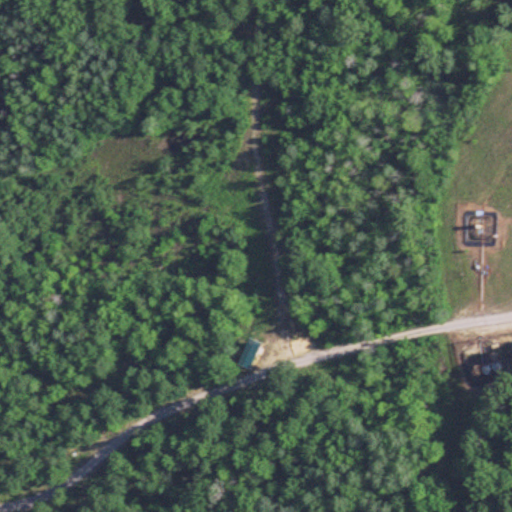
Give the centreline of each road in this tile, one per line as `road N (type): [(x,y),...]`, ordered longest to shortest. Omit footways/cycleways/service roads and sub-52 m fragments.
road 1 (residential): [(0,494),(66,493),(147,404),(292,344),(270,30),(237,0)]
road 2 (track): [(511,313),(292,344)]
